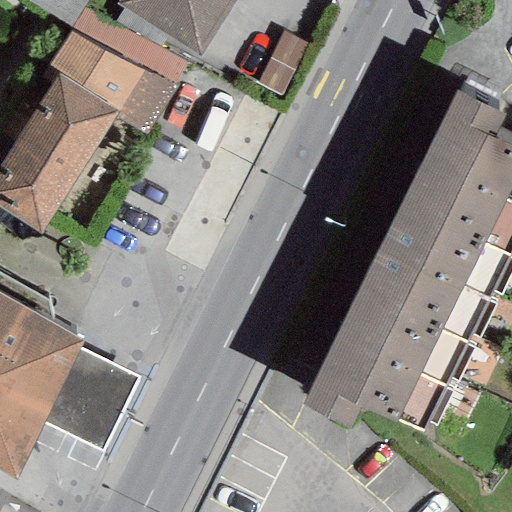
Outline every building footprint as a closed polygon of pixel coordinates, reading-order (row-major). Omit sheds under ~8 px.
[(86,0),(26,0),(25,3),(69,27),(82,7),(86,0)] [(117,0),(116,3),(197,55),(232,0),(117,0)] [(69,27),(172,83),(184,62),(82,7),(69,27)] [(262,68),(284,79),(310,31),(287,19),(262,68)] [(173,88),(69,33),(48,66),(59,73),(0,169),(0,207),(42,233),(112,119),(146,133),(173,88)] [(504,114),(455,91),(300,406),(350,430),(362,405),(421,434),(511,249),(511,148),(492,139),(504,114)] [(0,275),(0,294),(52,323),(53,302),(0,275)] [(52,323),(0,294),(0,469),(16,478),(42,423),(78,349),(83,339),(52,323)] [(135,378),(78,349),(42,423),(100,450),(135,378)]
